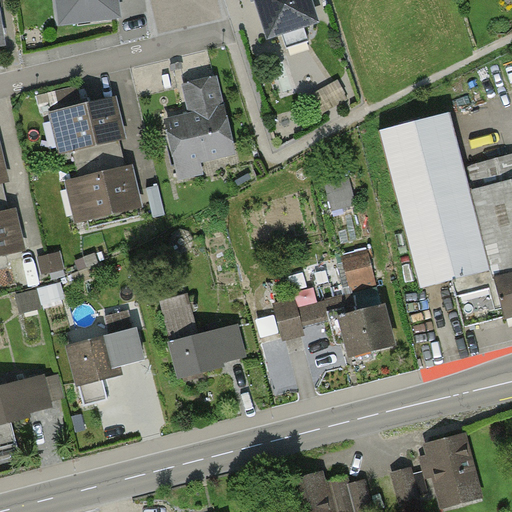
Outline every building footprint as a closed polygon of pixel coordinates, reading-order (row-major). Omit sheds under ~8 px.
[(115,0),(66,0),(70,22),(118,16),(115,0)] [(258,0),(270,35),(315,20),(308,0),(258,0)] [(235,162),(215,80),(185,88),(192,117),(169,123),(181,175),(235,162)] [(122,138),(113,100),(61,112),(70,151),(74,150),(81,181),(78,181),(89,229),(141,217),(129,169),(119,171),(112,141),(122,138)] [(450,113),(378,131),(420,290),(453,281),(492,271),(495,281),(511,276),(511,156),(465,168),(450,113)] [(0,182),(4,181),(0,162),(0,255),(21,250),(12,211),(2,214),(0,204),(0,182)] [(355,204),(348,178),(326,184),(332,210),(355,204)] [(377,288),(369,257),(344,263),(352,294),(377,288)] [(492,271),(453,281),(465,327),(511,314),(511,276),(495,281),(492,271)] [(41,306),(37,290),(19,295),(23,310),(41,306)] [(296,300),(275,306),(283,339),(304,334),(303,328),(329,321),(335,341),(347,338),(352,355),(356,354),(358,361),(372,357),(371,351),(393,345),(382,306),(349,315),(343,294),(325,298),(326,303),(299,311),(296,300)] [(187,297),(160,304),(180,378),(221,367),(219,359),(243,353),(236,327),(198,337),(187,297)] [(110,336),(68,348),(84,408),(109,402),(103,379),(120,374),(118,368),(144,361),(131,311),(105,317),(110,336)] [(43,377),(0,387),(0,458),(19,454),(11,422),(28,418),(26,409),(50,403),(43,377)] [(480,498),(465,437),(419,449),(434,509),(480,498)] [(320,486),(318,476),(280,486),(287,511),(367,511),(360,482),(340,487),(338,481),(320,486)]
